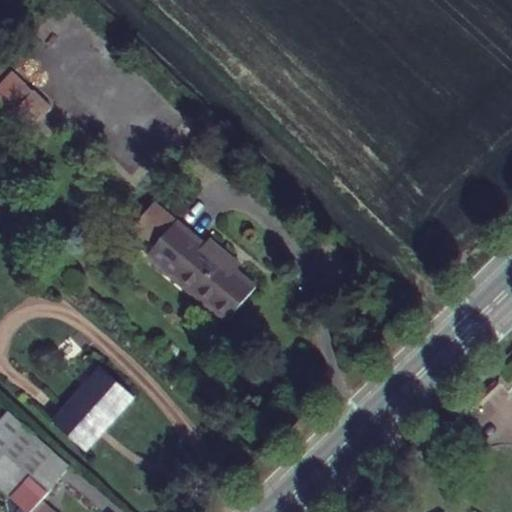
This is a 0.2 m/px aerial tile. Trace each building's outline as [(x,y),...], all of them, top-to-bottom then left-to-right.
[(13,70),(3,79),(20,95),(29,85),(13,70)] [(131,221),(154,240),(181,262),(172,272),(221,312),(249,278),(222,256),(226,250),(203,232),(199,237),(173,216),(150,197),(131,221)] [(146,250),(172,272),(181,262),(154,240),(146,250)] [(130,389),(99,363),(52,418),(83,444),(130,389)] [(0,414),(0,480),(40,436),(19,417),(7,406),(0,414)] [(32,511),(57,511),(46,502),(41,494),(70,462),(40,436),(0,480),(0,481),(21,502),(32,511)] [(32,511),(21,502),(12,511),(32,511)]
